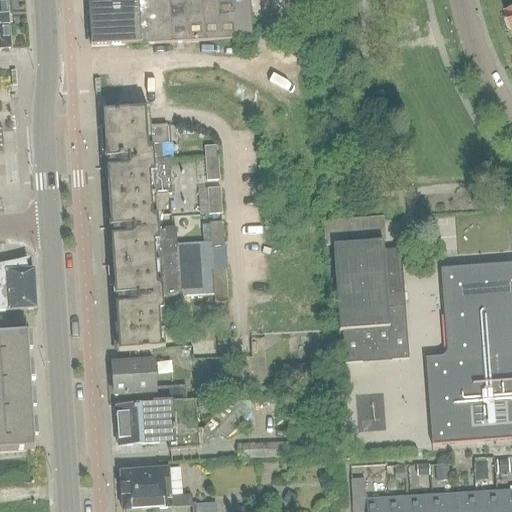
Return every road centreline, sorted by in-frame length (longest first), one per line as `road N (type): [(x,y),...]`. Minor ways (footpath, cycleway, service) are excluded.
road 1 (secondary): [(68,511),(49,228)]
road 2 (secondary): [(49,228),(45,0)]
road 3 (residential): [(511,124),(474,49),(462,0)]
